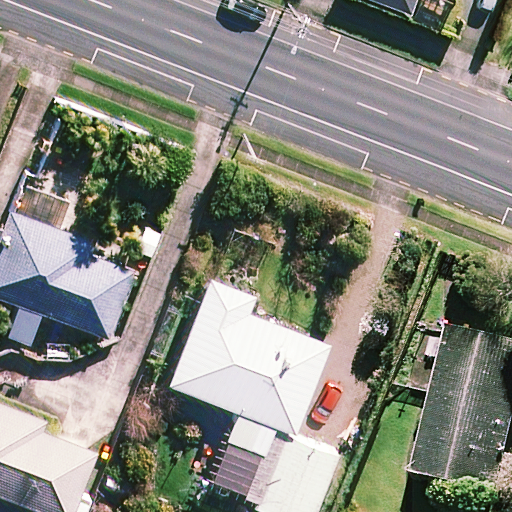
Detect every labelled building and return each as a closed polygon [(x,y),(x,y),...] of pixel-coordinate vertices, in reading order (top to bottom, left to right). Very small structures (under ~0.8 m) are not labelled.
[(59,196),(17,180),(0,225),(0,292),(15,299),(3,330),(25,338),(37,307),(102,332),(128,264),(81,246),(85,236),(49,222),(59,196)] [(261,445),(271,418),(288,425),(322,338),(240,306),(247,288),(204,272),(163,377),(233,403),(221,430),(261,445)] [(511,433),(511,343),(451,329),(417,473),(498,492),(511,433)] [(39,416),(0,401),(0,491),(53,511),(65,511),(90,448),(35,426),(39,416)] [(284,428),(253,508),(264,511),(308,511),(334,447),(284,428)] [(414,449),(374,432),(349,493),(390,509),(414,449)]
